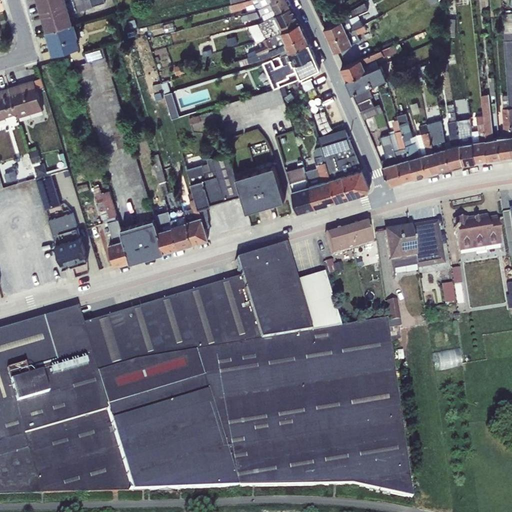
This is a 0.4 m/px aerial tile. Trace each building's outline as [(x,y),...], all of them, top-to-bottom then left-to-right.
[(38,0),(48,31),(73,23),(66,0),(38,0)] [(257,9),(276,0),(247,0),(231,4),(233,11),(247,7),(255,4),(257,9)] [(265,20),(292,6),(289,0),(276,0),(257,9),(248,12),(241,13),(243,20),(261,15),(260,13),(261,13),(265,20)] [(345,18),(324,28),(329,39),(363,24),(358,14),(368,9),(365,2),(343,13),(345,18)] [(271,36),(300,22),(292,6),(265,20),(257,23),(249,25),(256,41),(263,39),(271,36)] [(511,13),(502,14),(504,40),(511,39),(511,13)] [(455,18),(447,18),(447,36),(455,36),(455,18)] [(73,23),(48,31),(54,53),(81,46),(78,36),(79,36),(75,22),(73,23)] [(260,52),(305,33),(300,22),(271,36),(263,39),(266,44),(247,53),(248,56),(260,52)] [(363,24),(329,39),(334,51),(360,40),(358,33),(367,29),(364,24),(363,24)] [(282,54),(309,42),(305,33),(260,52),(248,56),(239,59),(241,65),(280,52),(282,54)] [(236,36),(226,38),(228,46),(238,44),(236,36)] [(301,76),(320,68),(315,57),(316,57),(309,42),(309,43),(309,42),(282,54),(279,55),(283,64),(276,66),(272,58),(264,62),(274,87),(280,85),(278,81),(289,76),(288,74),(298,70),(301,76)] [(395,44),(341,67),(347,79),(379,65),(377,60),(398,51),(395,44)] [(92,60),(106,56),(103,46),(84,51),(87,62),(92,60)] [(210,47),(202,50),(204,56),(212,54),(210,47)] [(138,214),(152,209),(106,56),(92,60),(138,214)] [(182,63),(174,66),(176,75),(185,72),(182,63)] [(379,65),(347,79),(347,80),(349,79),(354,91),(352,91),(352,92),(368,85),(387,77),(381,63),(379,65)] [(427,64),(420,66),(424,81),(431,79),(427,64)] [(313,77),(322,97),(332,93),(323,73),(313,77)] [(396,75),(387,78),(391,87),(400,84),(396,75)] [(41,77),(34,79),(37,89),(44,86),(41,77)] [(312,78),(302,81),(305,90),(315,86),(312,78)] [(34,79),(9,87),(17,113),(18,117),(43,109),(37,89),(34,79)] [(165,94),(171,92),(168,81),(161,83),(164,90),(165,94)] [(164,90),(161,83),(152,85),(156,100),(162,98),(161,96),(163,95),(161,91),(164,90)] [(285,102),(280,85),(274,87),(214,105),(216,109),(220,122),(285,102)] [(368,85),(352,92),(357,103),(370,97),(373,96),(368,85)] [(0,118),(17,113),(9,87),(0,89),(0,93),(1,95),(0,95),(0,118)] [(171,92),(165,94),(172,118),(178,116),(171,92)] [(483,114),(488,159),(501,157),(499,136),(494,137),(489,93),(481,94),(483,114)] [(499,136),(501,157),(511,154),(511,141),(509,107),(508,94),(502,94),(503,107),(502,107),(504,134),(499,135),(499,136)] [(370,97),(357,103),(360,111),(374,105),(370,97)] [(374,105),(360,111),(363,118),(383,111),(379,103),(374,105)] [(451,140),(445,142),(452,166),(464,162),(457,120),(455,107),(447,109),(449,120),(447,121),(451,140)] [(220,122),(216,109),(189,117),(191,124),(211,118),(214,126),(220,124),(220,122)] [(401,129),(416,176),(428,173),(417,135),(413,136),(406,112),(397,115),(398,119),(401,129)] [(472,130),(476,161),(488,159),(483,114),(477,115),(479,129),(472,130)] [(457,120),(464,162),(476,161),(472,130),(470,118),(457,120)] [(395,131),(401,129),(398,119),(391,121),(395,131)] [(441,120),(427,124),(427,126),(440,169),(452,166),(445,142),(441,120)] [(417,135),(428,173),(440,169),(427,126),(427,124),(420,126),(421,133),(416,134),(417,135)] [(389,133),(403,180),(416,176),(401,129),(395,131),(389,133)] [(370,186),(347,130),(332,135),(335,141),(321,145),(324,154),(337,200),(368,190),(368,191),(370,186)] [(386,157),(381,160),(390,181),(389,182),(392,183),(403,180),(389,133),(380,136),(386,157)] [(321,145),(335,141),(332,135),(319,138),(321,145)] [(315,156),(324,154),(321,145),(316,147),(314,152),(315,156)] [(38,148),(28,151),(36,177),(69,167),(64,151),(58,153),(62,166),(47,170),(44,162),(40,163),(40,161),(42,160),(38,148)] [(242,194),(236,176),(229,151),(207,158),(208,162),(187,168),(194,190),(205,226),(209,225),(205,205),(242,194)] [(152,155),(160,182),(167,180),(158,153),(152,155)] [(316,206),(337,200),(324,154),(315,156),(314,157),(317,167),(305,170),(316,206)] [(275,165),(236,176),(242,194),(247,210),(285,199),(275,165)] [(298,211),(316,206),(305,170),(304,165),(287,170),(298,211)] [(63,197),(74,194),(66,168),(55,171),(63,197)] [(16,170),(4,173),(6,181),(18,178),(16,170)] [(52,173),(37,178),(46,209),(61,204),(52,173)] [(87,182),(77,185),(78,192),(89,189),(87,182)] [(116,265),(131,260),(121,227),(110,190),(102,192),(100,185),(94,187),(104,222),(108,221),(114,241),(109,243),(116,265)] [(208,237),(205,226),(194,190),(188,192),(193,207),(184,210),(186,215),(194,242),(208,237)] [(179,246),(171,218),(168,210),(154,214),(155,217),(165,250),(179,246)] [(50,219),(64,267),(69,265),(69,264),(71,264),(72,265),(88,260),(73,212),(50,219)] [(179,246),(194,242),(186,215),(177,217),(177,216),(171,218),(179,246)] [(165,250),(155,217),(129,225),(121,227),(131,260),(138,258),(165,250)] [(465,218),(453,220),(458,252),(500,245),(496,218),(487,220),(486,217),(466,220),(465,218)] [(427,225),(432,266),(445,265),(438,220),(409,225),(410,227),(427,225)] [(366,221),(347,227),(353,249),(372,243),(366,221)] [(427,225),(410,227),(415,266),(415,269),(432,266),(427,225)] [(347,227),(325,233),(331,255),(353,249),(347,227)] [(410,227),(384,231),(391,270),(415,266),(410,227)] [(240,278),(82,325),(131,492),(238,489),(350,486),(411,499),(387,329),(386,321),(385,320),(339,328),(324,272),(294,282),(283,246),(235,261),(240,278)] [(362,255),(354,257),(357,266),(364,263),(362,255)] [(331,260),(325,261),(329,273),(335,272),(335,273),(343,271),(341,262),(333,265),(331,260)] [(460,268),(451,269),(453,285),(454,284),(457,304),(464,303),(461,283),(462,283),(460,268)] [(451,283),(441,284),(444,303),(454,301),(451,283)] [(389,321),(386,321),(387,329),(401,326),(396,299),(386,301),(389,321)] [(0,495),(40,494),(131,492),(82,325),(77,308),(41,319),(56,369),(46,372),(49,380),(41,383),(10,393),(14,408),(0,412),(0,495)] [(0,412),(14,408),(10,393),(6,379),(22,374),(23,378),(46,372),(56,369),(41,319),(0,330),(0,412)] [(434,353),(438,369),(463,363),(460,347),(434,353)]
